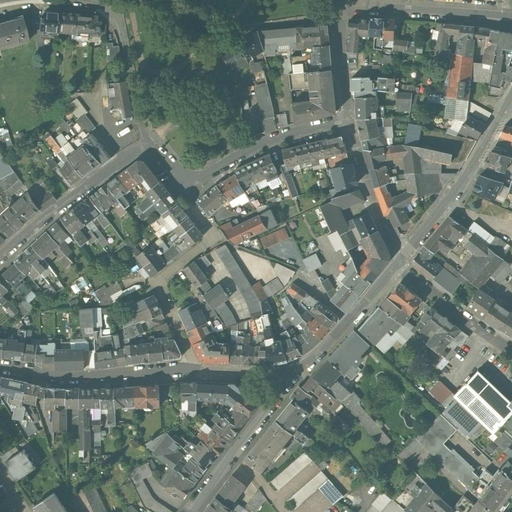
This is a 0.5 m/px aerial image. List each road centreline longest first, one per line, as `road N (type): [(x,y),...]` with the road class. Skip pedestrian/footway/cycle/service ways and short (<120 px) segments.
road 1 (residential): [(176,178),(214,238),(164,274),(161,285),(190,370)]
road 2 (residential): [(511,94),(459,190),(401,262)]
road 3 (residential): [(0,369),(85,379),(190,370)]
road 4 (residential): [(0,259),(129,156),(151,148)]
road 5 (residential): [(71,0),(112,7),(151,148)]
road 6 (residential): [(176,178),(256,140),(347,117)]
road 7 (residential): [(511,23),(341,13)]
road 8 (residential): [(401,262),(289,382)]
road 9 (residential): [(289,382),(191,511)]
road 10 (residential): [(347,117),(401,262)]
road 11 (residential): [(401,262),(511,348)]
road 12 (residential): [(341,13),(241,32),(228,44)]
